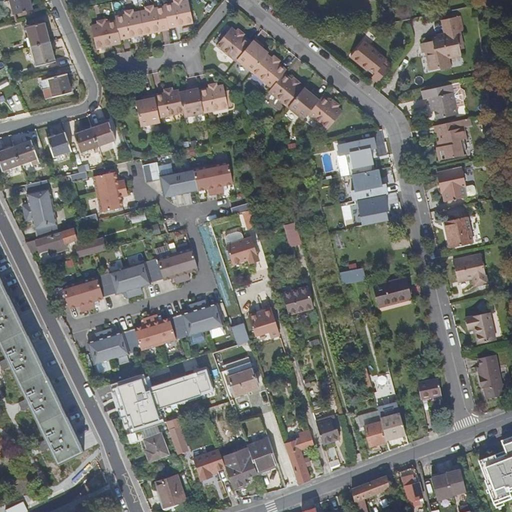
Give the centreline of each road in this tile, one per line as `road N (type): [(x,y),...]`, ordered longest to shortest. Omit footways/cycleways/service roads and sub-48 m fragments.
road 1 (residential): [(467,434),(391,123),(242,0)]
road 2 (residential): [(0,214),(135,511)]
road 3 (residential): [(259,511),(467,434)]
road 4 (residential): [(0,129),(91,99),(55,0)]
road 5 (residential): [(229,0),(188,53),(106,70)]
